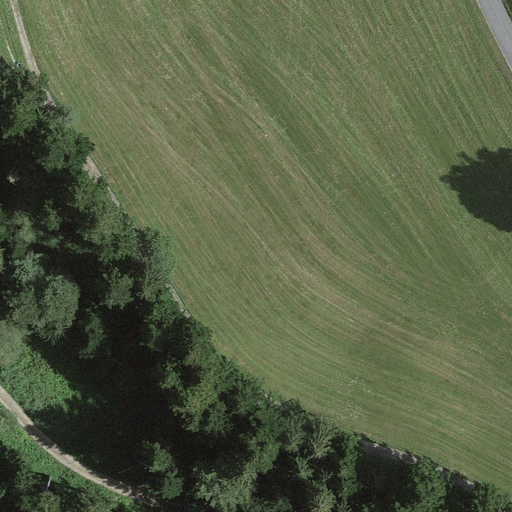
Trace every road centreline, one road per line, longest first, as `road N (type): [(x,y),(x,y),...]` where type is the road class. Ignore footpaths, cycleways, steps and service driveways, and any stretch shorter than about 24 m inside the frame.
road 1 (track): [(31,71),(206,349),(243,383),(271,406),(511,508)]
road 2 (track): [(0,390),(57,455),(114,492),(172,511)]
